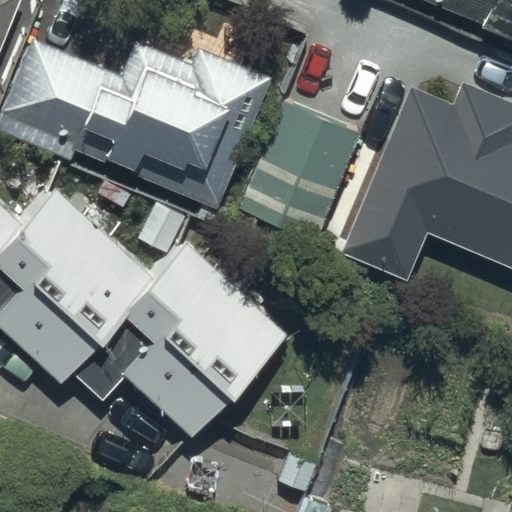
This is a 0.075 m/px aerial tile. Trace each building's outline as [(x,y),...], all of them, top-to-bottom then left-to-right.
[(0,0),(0,38),(16,0),(0,0)] [(511,46),(511,0),(423,0),(479,22),(477,28),(506,40),(505,44),(511,46)] [(269,77),(194,46),(186,63),(130,40),(117,74),(30,38),(0,112),(0,134),(66,161),(70,149),(97,160),(99,156),(130,168),(128,174),(215,209),(269,77)] [(511,269),(511,95),(459,73),(447,101),(408,85),(338,255),(403,282),(423,233),(511,269)] [(311,241),(355,128),(280,98),(235,211),(311,241)] [(0,329),(57,381),(66,371),(97,399),(119,373),(188,435),(221,397),(224,400),(285,331),(183,239),(149,277),(48,187),(15,224),(0,209),(0,329)] [(18,511),(45,445),(0,427),(0,511),(18,511)]
